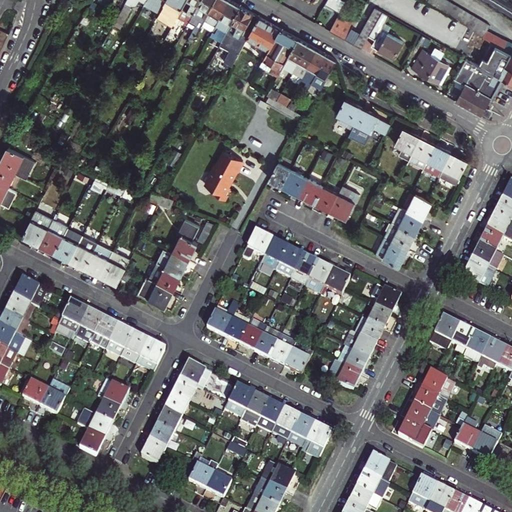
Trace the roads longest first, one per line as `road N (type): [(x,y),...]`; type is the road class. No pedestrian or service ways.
road 1 (residential): [(254,0),(490,135)]
road 2 (residential): [(360,427),(181,337)]
road 3 (residential): [(181,337),(15,254)]
road 4 (residential): [(269,213),(429,291)]
road 5 (residential): [(511,503),(360,427)]
road 6 (residential): [(108,478),(181,337)]
road 7 (residential): [(429,291),(360,427)]
road 8 (residential): [(495,161),(429,291)]
road 9 (residential): [(108,478),(0,423)]
